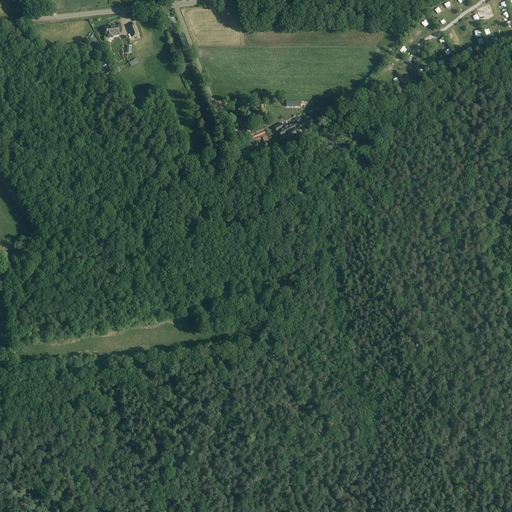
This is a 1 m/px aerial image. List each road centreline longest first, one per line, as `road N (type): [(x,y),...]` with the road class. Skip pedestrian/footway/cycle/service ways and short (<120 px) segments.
road 1 (track): [(260,155),(298,141),(343,102),(426,0)]
road 2 (unclassified): [(0,23),(229,0)]
road 3 (track): [(175,4),(238,166)]
road 4 (track): [(483,211),(511,328)]
